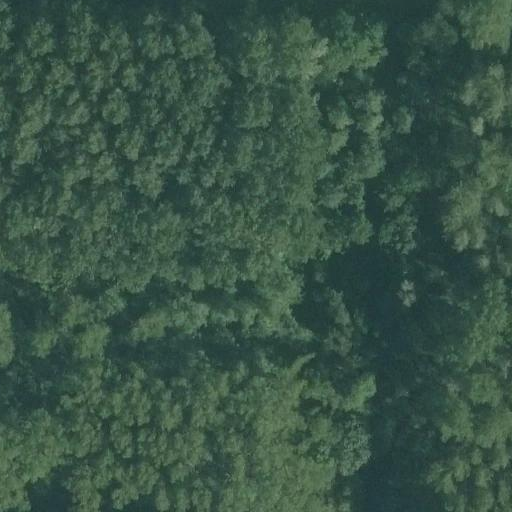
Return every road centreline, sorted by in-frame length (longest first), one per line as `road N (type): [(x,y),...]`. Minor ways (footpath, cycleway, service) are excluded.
road 1 (track): [(357,511),(385,0)]
road 2 (track): [(440,511),(466,0)]
road 3 (track): [(308,0),(283,511)]
